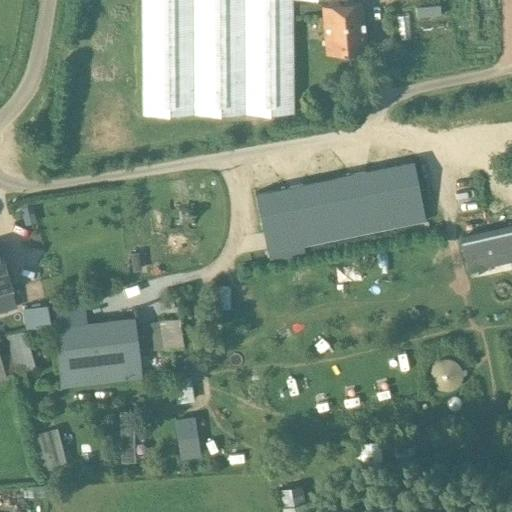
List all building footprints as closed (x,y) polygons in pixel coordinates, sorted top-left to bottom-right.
[(141,0),(143,113),(295,111),(293,0),(141,0)] [(322,4),(326,53),(366,50),(362,1),(322,4)] [(415,7),(416,17),(440,14),(439,4),(415,7)] [(255,192),(267,250),(319,240),(424,219),(412,160),(255,192)] [(20,207),(24,221),(36,218),(32,204),(20,207)] [(511,222),(459,236),(468,271),(511,260),(511,222)] [(0,310),(16,305),(11,288),(12,287),(0,246),(0,310)] [(22,262),(28,284),(59,276),(54,253),(22,262)] [(207,284),(207,308),(229,307),(228,284),(207,284)] [(22,308),(26,329),(51,326),(46,302),(22,308)] [(163,310),(158,311),(151,312),(152,322),(134,324),(138,352),(184,347),(179,317),(164,320),(163,310)] [(133,315),(128,316),(54,325),(61,386),(141,377),(138,352),(134,324),(133,315)] [(5,335),(14,365),(31,360),(22,329),(5,335)] [(189,376),(175,379),(173,379),(175,394),(191,391),(190,376),(189,376)] [(117,408),(118,460),(133,460),(132,408),(117,408)] [(194,416),(174,419),(181,457),(201,454),(194,416)] [(52,427),(33,432),(32,432),(42,469),(62,465),(52,427)] [(283,511),(306,511),(301,485),(279,489),(283,511)]
